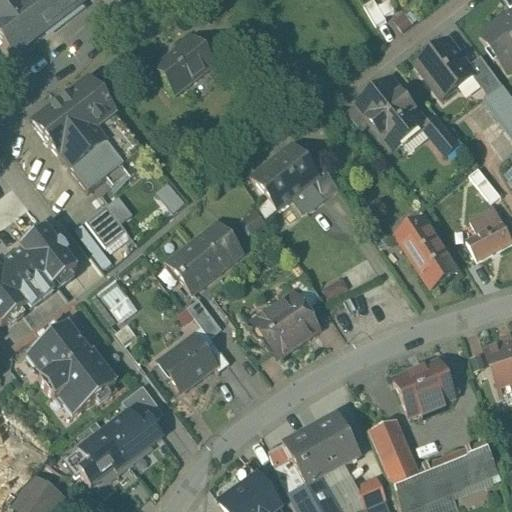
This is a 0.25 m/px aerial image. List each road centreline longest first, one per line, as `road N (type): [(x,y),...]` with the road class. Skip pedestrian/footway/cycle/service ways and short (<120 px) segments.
road 1 (residential): [(511,303),(341,364),(268,409),(204,465),(172,511)]
road 2 (residential): [(471,0),(301,121),(319,147)]
road 3 (residential): [(145,0),(0,109)]
